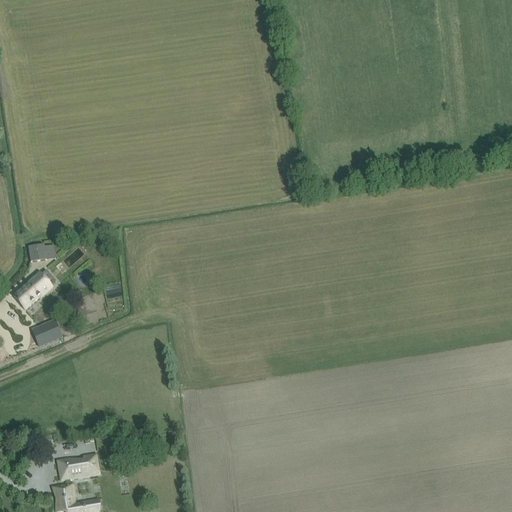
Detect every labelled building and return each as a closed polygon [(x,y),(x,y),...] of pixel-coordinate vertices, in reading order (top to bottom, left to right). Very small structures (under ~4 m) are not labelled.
[(31,263),(47,261),(44,246),(28,249),(31,263)] [(81,250),(67,264),(72,270),(87,256),(81,250)] [(25,311),(40,298),(40,299),(52,289),(40,275),(28,285),(29,286),(14,299),(25,311)] [(24,342),(17,326),(3,332),(10,348),(24,342)] [(42,329),(33,333),(40,349),(62,340),(56,327),(43,333),(42,329)] [(58,463),(61,482),(65,481),(66,487),(55,489),(56,497),(56,498),(57,498),(57,499),(56,511),(66,511),(95,511),(94,502),(80,505),(73,508),(70,502),(74,501),(73,494),(71,481),(82,479),(82,478),(90,477),(91,469),(97,470),(98,470),(96,457),(85,459),(58,463)]
